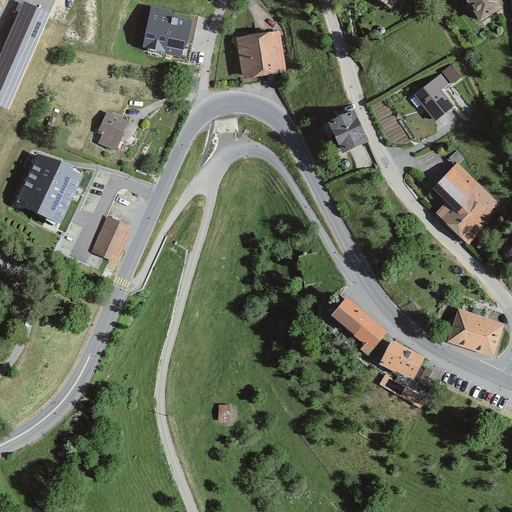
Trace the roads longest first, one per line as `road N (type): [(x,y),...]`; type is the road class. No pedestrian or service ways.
road 1 (secondary): [(498,379),(436,347),(380,301),(291,137),(260,107),(229,102),(190,126),(80,376),(45,419),(0,445)]
road 2 (unclassified): [(326,0),(398,186),(511,307)]
